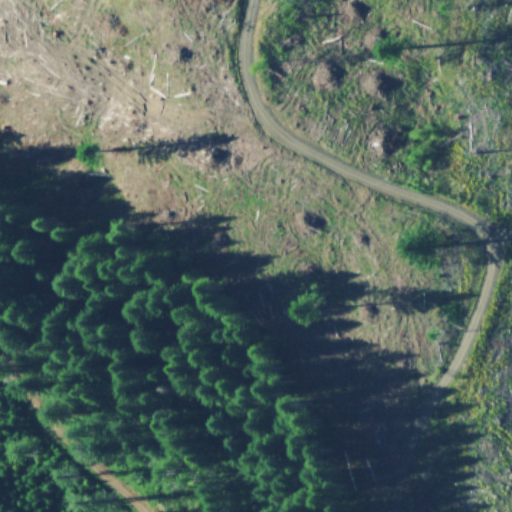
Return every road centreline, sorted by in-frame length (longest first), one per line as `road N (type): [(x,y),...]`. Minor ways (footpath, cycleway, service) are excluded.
road 1 (track): [(392,511),(458,357),(489,315),(505,263),(483,229),(289,136),(266,103),(253,32),(257,0)]
road 2 (track): [(151,511),(0,357)]
